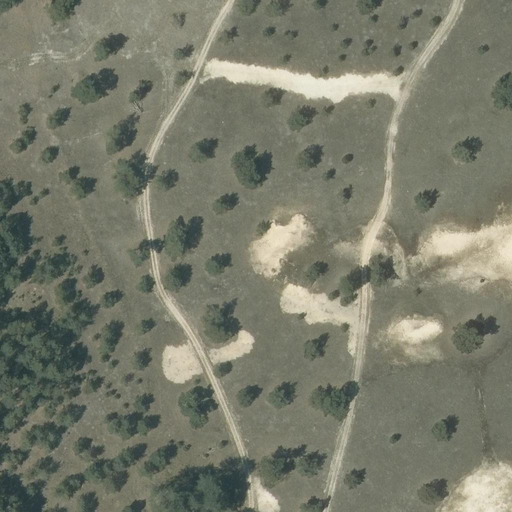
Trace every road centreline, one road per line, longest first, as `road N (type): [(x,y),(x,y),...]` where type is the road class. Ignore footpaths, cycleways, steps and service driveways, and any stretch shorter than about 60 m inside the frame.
road 1 (track): [(246,511),(248,489),(205,368),(157,284),(139,207),(166,117),(201,41),(231,0)]
road 2 (unknown): [(324,511),(360,339),(359,254),(386,198),(389,137),(412,76),(458,0)]
